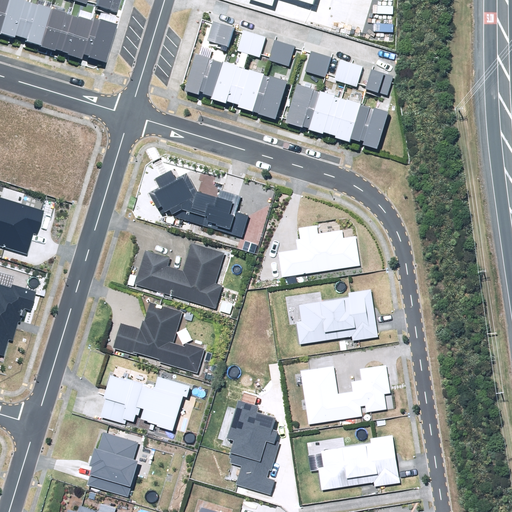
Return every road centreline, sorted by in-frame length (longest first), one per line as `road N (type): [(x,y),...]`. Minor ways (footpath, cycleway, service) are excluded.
road 1 (residential): [(442,511),(401,244),(389,218),(343,180),(129,115)]
road 2 (residential): [(35,425),(129,115)]
road 3 (residential): [(186,0),(395,61)]
road 4 (secondary): [(511,172),(503,0)]
road 5 (residential): [(0,75),(129,115)]
road 6 (residential): [(129,115),(164,0)]
